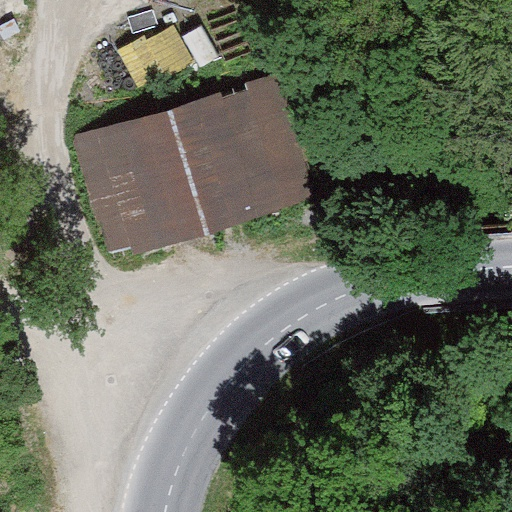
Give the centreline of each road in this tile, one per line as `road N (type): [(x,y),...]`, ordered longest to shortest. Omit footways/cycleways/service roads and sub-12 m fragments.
road 1 (track): [(63,0),(45,128),(77,259),(207,415),(15,337),(0,306)]
road 2 (secondary): [(166,511),(207,415),(287,326),(385,282),(511,267)]
